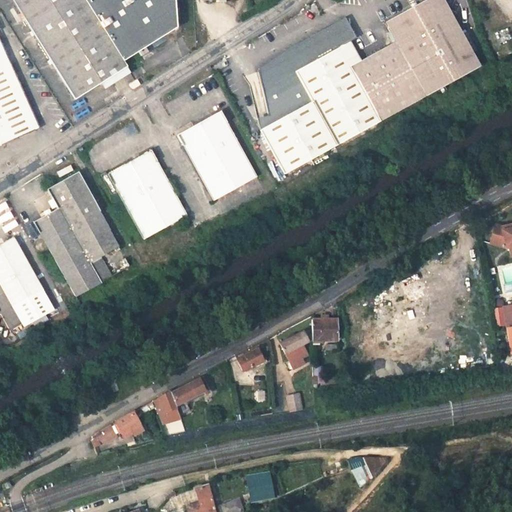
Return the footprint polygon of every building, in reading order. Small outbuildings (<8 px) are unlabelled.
[(12,0),(77,101),(128,68),(124,62),(179,27),(176,0),(12,0)] [(382,121),(402,110),(483,66),(476,52),(479,50),(468,31),(464,33),(458,21),(446,0),(427,0),(388,22),(398,41),(364,60),(351,67),(382,121)] [(260,125),(287,173),(382,121),(351,67),(340,48),(333,35),(329,28),(259,68),(270,116),(258,118),(260,125)] [(340,48),(353,41),(346,28),(333,35),(340,48)] [(0,39),(0,142),(3,149),(42,131),(0,39)] [(364,60),(353,41),(340,48),(351,67),(364,60)] [(177,134),(214,200),(258,176),(222,110),(177,134)] [(107,174),(144,239),(188,215),(151,149),(107,174)] [(130,268),(78,174),(49,190),(59,209),(33,223),(75,296),(130,268)] [(511,244),(511,234),(510,222),(505,223),(506,227),(501,228),(497,227),(493,240),(510,245),(511,244)] [(14,239),(0,246),(0,281),(25,325),(54,309),(14,239)] [(321,285),(333,278),(326,266),(315,273),(321,285)] [(280,309),(295,300),(292,294),(283,298),(280,295),(273,298),(280,309)] [(311,321),(313,337),(333,331),(332,316),(311,321)] [(288,349),(297,344),(302,341),(296,330),(275,342),(284,360),(292,356),(288,349)] [(327,339),(328,346),(339,344),(337,337),(327,339)] [(305,344),(297,344),(288,349),(292,356),(305,344)] [(252,349),(234,359),(241,372),(259,363),(252,349)] [(200,378),(206,390),(210,387),(205,375),(200,378)] [(200,378),(173,391),(178,404),(206,390),(200,378)] [(178,404),(173,391),(172,389),(153,400),(164,425),(182,420),(178,404)] [(291,396),(294,411),(306,409),(302,393),(291,396)] [(134,409),(117,419),(125,434),(133,430),(135,432),(144,427),(134,409)] [(114,428),(111,422),(96,430),(92,435),(92,437),(93,444),(101,442),(98,436),(114,428)] [(118,433),(114,428),(98,436),(101,442),(118,433)] [(387,457),(366,456),(349,459),(360,485),(372,478),(389,460),(387,457)] [(270,472),(246,477),(251,502),(275,497),(270,472)] [(224,511),(221,500),(216,501),(211,484),(200,487),(204,504),(192,508),(193,511),(224,511)] [(244,498),(225,505),(227,511),(242,511),(248,510),(244,498)]
